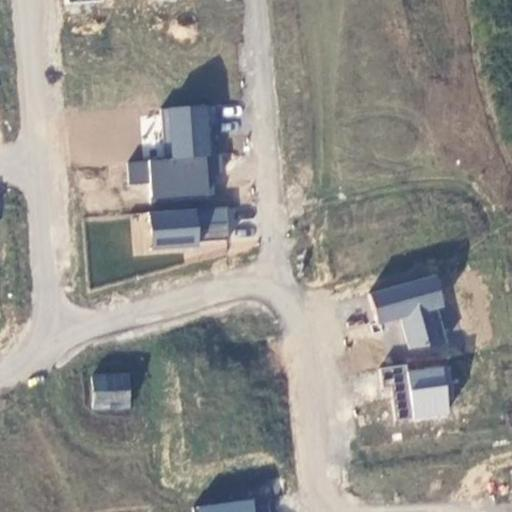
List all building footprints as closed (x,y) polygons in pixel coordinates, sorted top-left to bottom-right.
[(165,158),(126,160),(127,184),(150,183),(151,199),(212,196),(208,104),(163,106),(165,158)] [(230,209),(151,207),(150,243),(229,244),(230,209)] [(401,320),(406,350),(448,344),(438,277),(371,288),(376,324),(401,320)] [(446,364),(386,368),(389,421),(449,417),(446,364)] [(127,375),(90,377),(92,410),(129,409),(127,375)] [(196,511),(255,511),(254,500),(196,504),(196,511)]
